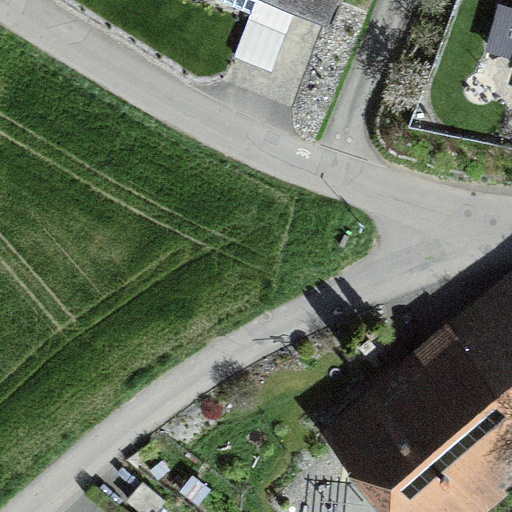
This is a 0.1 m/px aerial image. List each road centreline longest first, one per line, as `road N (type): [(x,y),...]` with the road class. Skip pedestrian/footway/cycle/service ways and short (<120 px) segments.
road 1 (unclassified): [(32,511),(92,453),(460,225)]
road 2 (unclassified): [(460,225),(179,102),(20,0)]
road 3 (unknown): [(398,0),(331,168)]
